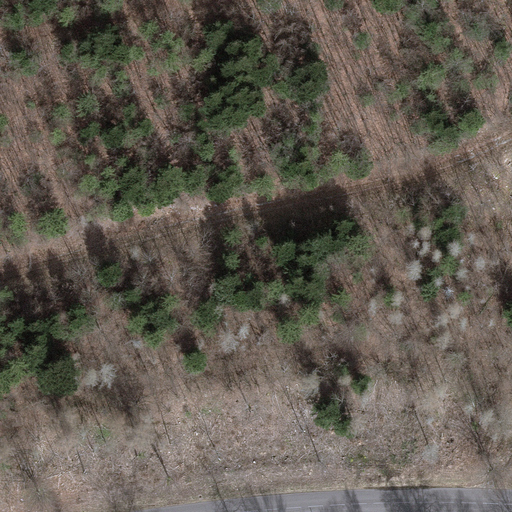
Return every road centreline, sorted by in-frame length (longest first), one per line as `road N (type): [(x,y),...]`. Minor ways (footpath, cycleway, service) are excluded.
road 1 (track): [(511,411),(396,355),(351,351),(106,399),(0,429)]
road 2 (track): [(0,279),(109,245),(423,173),(511,140)]
road 3 (secondary): [(511,504),(238,511)]
road 4 (track): [(213,0),(123,25),(0,43)]
